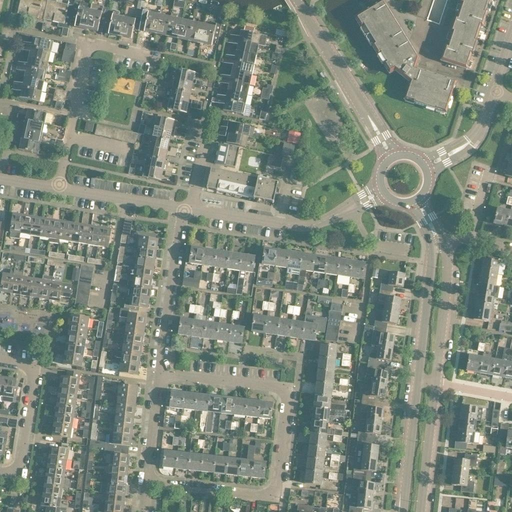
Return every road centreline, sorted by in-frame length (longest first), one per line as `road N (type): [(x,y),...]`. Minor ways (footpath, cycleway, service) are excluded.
road 1 (residential): [(146,480),(277,495),(289,388),(159,372)]
road 2 (residential): [(60,188),(87,42),(160,58)]
road 3 (residential): [(159,372),(183,209)]
road 4 (residential): [(0,359),(36,365),(22,464),(0,470)]
road 5 (tertiary): [(436,381),(444,244)]
road 6 (tertiary): [(419,378),(404,511)]
road 7 (tertiary): [(430,247),(419,378)]
road 8 (tertiary): [(421,511),(436,381)]
road 9 (tertiary): [(363,109),(296,0)]
road 10 (residential): [(183,209),(60,188)]
